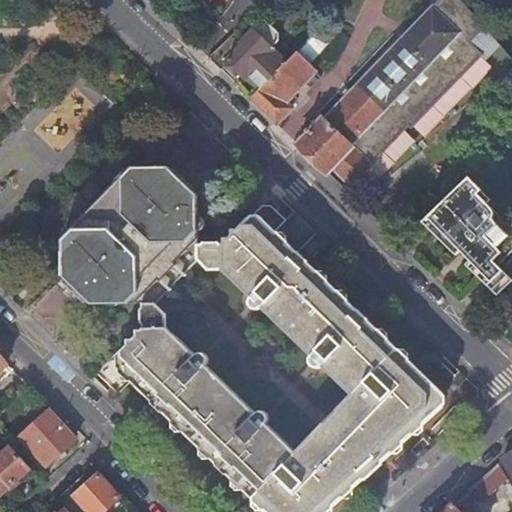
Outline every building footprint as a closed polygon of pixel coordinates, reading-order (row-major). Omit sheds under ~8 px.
[(458,0),(441,0),(376,68),(424,115),(480,56),(485,61),(500,46),(458,0)] [(259,92),(250,100),(277,125),(293,108),(288,103),(307,82),(312,88),(323,77),(309,63),(339,33),(328,22),(286,64),(259,92)] [(248,82),(259,92),(286,64),(272,51),(274,50),(273,48),(278,42),(278,35),(267,25),(259,25),(246,38),(240,45),(243,47),(227,63),(247,83),(248,82)] [(424,115),(376,68),(325,122),(322,120),(297,145),(313,160),(329,176),(335,170),(351,186),(408,127),(411,130),(424,115)] [(142,303),(142,305),(144,329),(120,354),(120,359),(120,370),(152,401),(217,465),(265,511),(329,511),(363,481),(372,472),(383,464),(441,412),(441,395),(370,325),(369,321),(365,317),(360,312),(357,313),(310,267),(309,262),(305,258),(300,254),(297,254),(265,223),(251,223),(249,223),(227,246),(201,246),(199,246),(199,233),(201,233),(202,232),(203,232),(204,231),(205,230),(206,228),(207,227),(207,226),(207,225),(207,223),(206,222),(206,221),(205,220),(204,219),(203,218),(202,218),(201,218),(199,217),(198,196),(169,168),(132,169),(132,170),(126,170),(64,234),(65,238),(63,239),(64,277),(66,277),(65,278),(91,305),(92,304),(92,305),(109,304),(111,306),(113,306),(115,305),(117,305),(118,304),(142,303)] [(480,191),(468,179),(423,224),(445,246),(451,252),(456,257),(460,253),(470,262),(477,270),(482,282),(497,297),(511,281),(502,272),(511,261),(511,213),(510,211),(502,220),(492,230),(482,220),(486,216),(491,222),(498,215),(487,205),(477,195),(480,191)] [(491,202),(480,191),(477,195),(487,205),(491,202)] [(492,230),(502,220),(498,215),(491,222),(486,216),(482,220),(492,230)] [(477,270),(470,262),(466,266),(482,282),(477,270)] [(21,438),(46,466),(59,454),(75,440),(62,426),(49,412),(21,438)] [(0,495),(28,471),(8,449),(0,456),(0,495)] [(506,480),(496,465),(477,483),(472,488),(483,501),(506,480)] [(73,497),(86,511),(105,511),(120,499),(98,475),(86,486),(73,497)]
